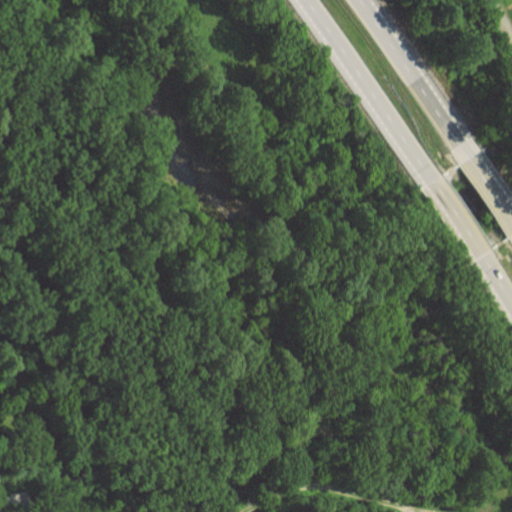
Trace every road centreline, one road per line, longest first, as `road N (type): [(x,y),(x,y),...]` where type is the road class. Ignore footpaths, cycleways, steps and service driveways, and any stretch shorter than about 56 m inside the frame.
road 1 (trunk): [(304,0),(430,185)]
road 2 (trunk): [(467,160),(353,0)]
